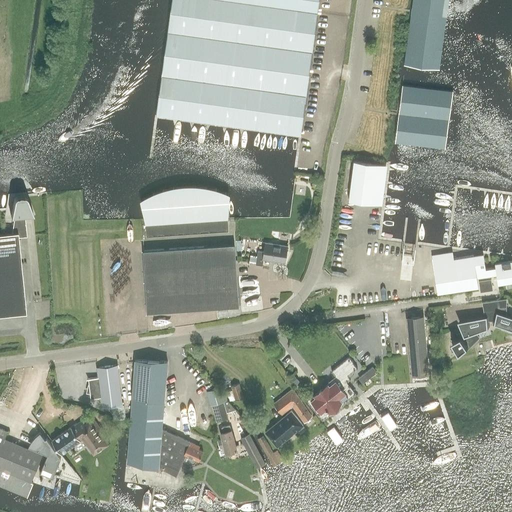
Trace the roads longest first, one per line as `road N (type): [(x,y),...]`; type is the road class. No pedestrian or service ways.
road 1 (unclassified): [(288,310),(318,263),(365,0)]
road 2 (unclassified): [(0,366),(243,330),(288,310)]
road 3 (unclassified): [(492,295),(310,320),(288,310)]
